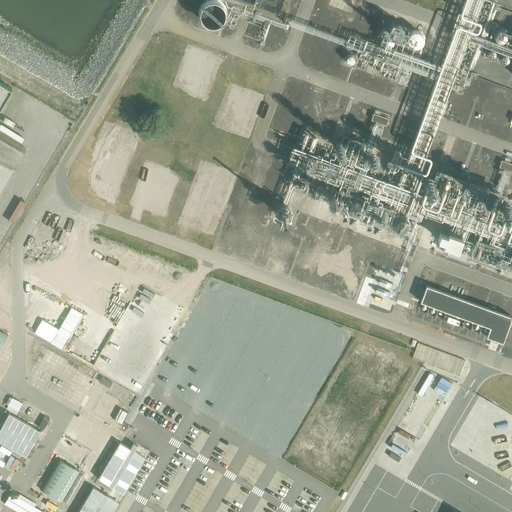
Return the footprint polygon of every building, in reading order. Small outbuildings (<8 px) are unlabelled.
[(226,15),(226,13),(225,10),(224,9),(223,7),(221,5),(219,4),(214,3),(211,3),(209,3),(205,5),(203,9),(202,12),(201,14),(201,17),(202,19),(203,21),(204,23),(205,24),(208,26),(210,27),(212,27),(215,27),(218,27),(219,26),(222,24),(223,23),(225,21),(226,18),(226,15)] [(428,42),(427,38),(426,36),(425,34),(421,31),(417,30),(415,30),(413,31),(411,32),(409,34),(407,36),(406,38),(405,41),(406,44),(406,46),(408,49),(410,51),(412,52),(416,53),(418,53),(420,52),(423,51),(424,50),(425,49),(427,47),(428,44),(428,42)] [(0,108),(12,89),(0,81),(0,108)] [(430,194),(493,215),(502,191),(438,169),(430,194)] [(511,318),(511,316),(427,286),(421,301),(491,327),(487,337),(503,342),(511,318)] [(408,346),(403,361),(450,378),(455,363),(408,346)] [(101,390),(107,379),(97,373),(91,383),(101,390)] [(112,382),(107,379),(101,390),(106,393),(112,382)] [(120,442),(98,479),(123,493),(145,457),(134,451),(137,446),(133,443),(130,449),(120,442)] [(41,491),(60,502),(79,471),(60,459),(41,491)] [(93,487),(78,511),(112,511),(118,502),(93,487)] [(4,504),(17,511),(42,511),(11,493),(4,504)] [(41,508),(48,511),(52,511),(57,503),(47,497),(41,508)]
